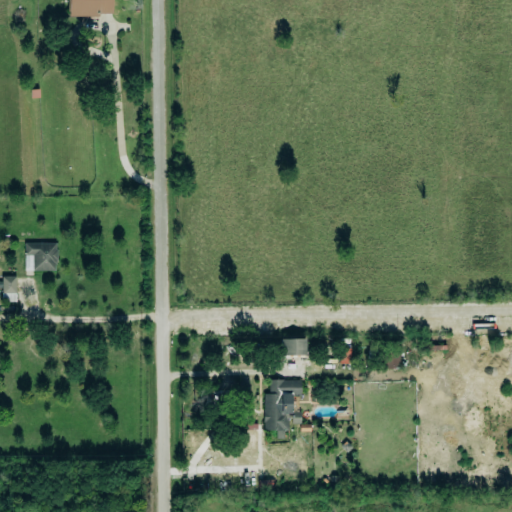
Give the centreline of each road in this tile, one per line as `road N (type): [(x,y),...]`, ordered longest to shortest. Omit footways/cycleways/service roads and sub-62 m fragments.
road 1 (residential): [(162,511),(154,0)]
road 2 (residential): [(511,311),(160,319)]
